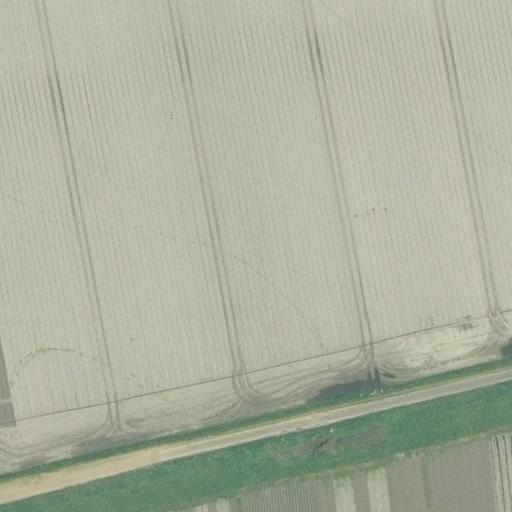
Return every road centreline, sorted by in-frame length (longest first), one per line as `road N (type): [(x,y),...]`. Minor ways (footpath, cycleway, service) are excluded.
road 1 (track): [(0,494),(308,423)]
road 2 (unclassified): [(308,423),(511,376)]
